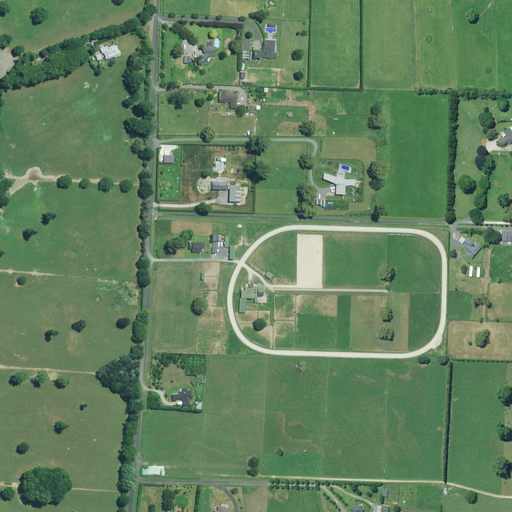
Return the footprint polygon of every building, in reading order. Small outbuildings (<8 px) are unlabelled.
[(275,41),(267,40),(266,42),(263,42),(262,50),(253,50),(253,58),(262,59),(262,58),(268,58),(268,59),(272,59),(272,58),(275,58),(275,56),(278,56),(278,53),(274,53),(275,41)] [(101,53),(103,53),(106,60),(121,54),(119,49),(117,49),(115,44),(107,47),(106,46),(99,48),(101,53)] [(206,47),(204,45),(201,48),(203,51),(202,51),(205,54),(201,57),(206,62),(217,50),(212,44),(210,46),(208,45),(206,47)] [(228,93),(228,91),(219,91),(218,102),(224,102),(224,103),(226,103),(230,103),(230,108),(236,109),(237,94),(228,93)] [(511,141),(511,129),(511,128),(505,131),(508,136),(500,141),(503,146),(509,142),(510,144),(511,143),(511,141)] [(322,179),(333,183),(333,185),(336,185),(336,194),(343,195),(344,186),(354,185),(356,180),(344,179),(344,177),(336,177),(324,173),(322,179)] [(231,181),(231,186),(229,186),(228,202),(238,202),(239,186),(235,186),(236,182),(231,181)] [(479,243),(477,246),(475,244),(476,243),(474,241),(473,242),(468,238),(467,240),(463,237),(460,241),(464,244),(462,246),(464,247),(463,248),(469,253),(467,254),(473,259),(483,247),(479,243)] [(191,249),(191,252),(199,252),(199,254),(201,254),(201,252),(203,252),(203,243),(191,242),(192,242),(189,242),(189,249),(191,249)] [(254,303),(260,303),(260,300),(257,300),(257,295),(252,295),(252,290),(255,290),(255,291),(257,291),(257,293),(264,293),(264,286),(256,286),(256,285),(254,285),(254,286),(252,286),(252,288),(245,288),(245,291),(241,291),(241,298),(254,299),(254,303)] [(172,401),(177,401),(180,401),(182,400),(183,406),(189,406),(188,399),(192,399),(191,391),(187,391),(187,388),(182,389),(183,392),(179,392),(180,394),(172,395),(172,401)]
